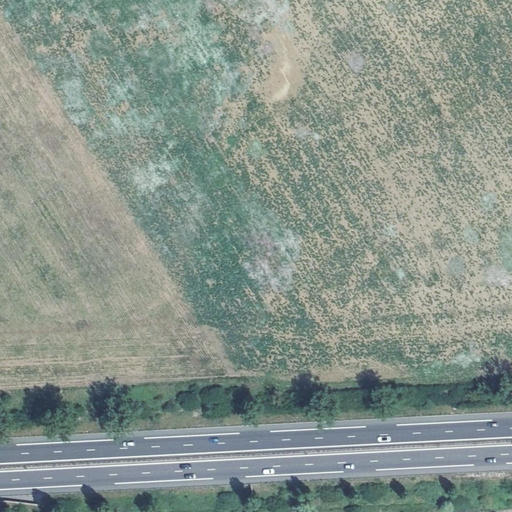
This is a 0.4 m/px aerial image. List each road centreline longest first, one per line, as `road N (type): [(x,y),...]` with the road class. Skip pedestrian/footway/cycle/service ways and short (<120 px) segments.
road 1 (motorway): [(511,430),(0,457)]
road 2 (motorway): [(0,483),(511,457)]
